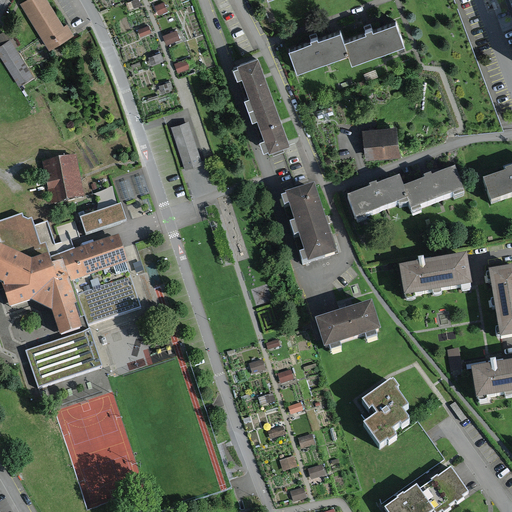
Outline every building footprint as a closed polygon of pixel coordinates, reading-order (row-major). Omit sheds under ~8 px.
[(50,0),(20,0),(52,48),(73,34),(50,0)] [(344,41),(349,57),(353,66),(404,48),(396,23),(373,31),(372,29),(366,32),(366,33),(344,41)] [(311,42),(288,50),(298,76),(349,57),(344,41),(340,31),(318,39),(317,38),(310,40),(311,42)] [(0,45),(0,53),(18,85),(34,76),(12,38),(0,45)] [(238,66),(254,110),(273,103),(257,59),(238,66)] [(189,61),(176,64),(178,72),(191,70),(189,61)] [(254,110),(270,153),(289,146),(273,103),(254,110)] [(186,171),(204,165),(190,121),(172,127),(186,171)] [(395,127),(362,131),(365,160),(398,156),(395,127)] [(76,156),(42,163),(50,204),(84,197),(76,156)] [(402,191),(408,207),(411,217),(420,214),(419,211),(453,199),(454,202),(464,198),(454,172),(431,181),(430,179),(424,181),(424,183),(402,191)] [(505,177),(483,185),(492,211),(501,208),(500,205),(511,201),(511,174),(511,173),(504,176),(505,177)] [(369,191),(347,199),(356,225),(365,222),(364,219),(398,207),(399,210),(408,207),(402,191),(398,181),(376,189),(375,187),(368,190),(369,191)] [(311,191),(287,199),(309,267),(334,259),(311,191)] [(80,219),(86,236),(127,222),(121,205),(80,219)] [(26,218),(0,226),(0,244),(37,262),(54,256),(58,266),(69,263),(66,254),(76,251),(73,241),(57,247),(49,223),(37,227),(34,220),(27,222),(26,218)] [(0,281),(6,284),(13,309),(36,303),(57,312),(66,340),(93,331),(91,326),(76,281),(129,264),(131,263),(122,236),(76,251),(66,254),(69,263),(58,266),(54,256),(37,262),(0,244),(0,281)] [(416,268),(397,270),(402,301),(470,291),(465,260),(422,267),(421,263),(416,264),(416,268)] [(76,281),(91,326),(143,309),(129,264),(76,281)] [(511,272),(488,276),(499,343),(511,340),(511,272)] [(371,301),(318,317),(325,342),(378,325),(371,301)] [(66,340),(27,352),(39,390),(105,368),(93,331),(66,340)] [(458,351),(449,351),(451,373),(460,372),(458,351)] [(489,369),(471,372),(475,403),(511,397),(511,365),(495,368),(495,364),(489,365),(489,369)] [(379,419),(366,428),(382,451),(389,446),(391,448),(399,442),(394,435),(411,423),(405,415),(412,410),(399,393),(401,392),(396,384),(394,385),(393,384),(364,405),(370,414),(374,412),(379,419)] [(295,458),(281,463),(284,472),(298,468),(295,458)] [(312,481),(327,477),(325,466),(309,470),(312,481)] [(433,483),(422,491),(435,511),(447,511),(451,509),(450,507),(457,503),(458,505),(465,500),(464,498),(470,494),(452,469),(439,479),(438,477),(432,481),(433,483)] [(399,501),(386,510),(387,511),(435,511),(422,491),(419,488),(406,497),(405,496),(399,500),(399,501)]
